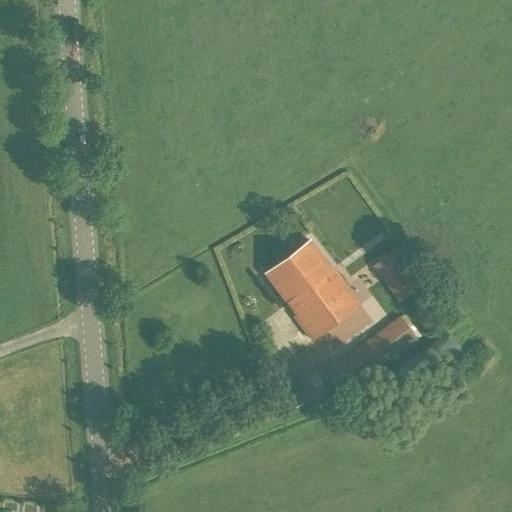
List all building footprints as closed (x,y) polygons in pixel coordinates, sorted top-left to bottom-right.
[(333,273),(310,241),(266,274),(296,315),(294,316),(312,341),(361,304),(337,271),(333,273)] [(406,299),(431,282),(403,244),(379,261),(406,299)] [(345,394),(417,340),(399,317),(327,370),(345,394)] [(391,408),(431,377),(415,355),(375,385),(391,408)] [(289,410),(313,397),(304,379),(281,392),(289,410)]
